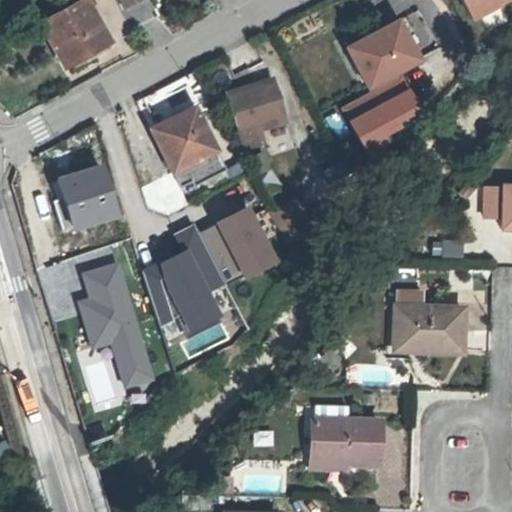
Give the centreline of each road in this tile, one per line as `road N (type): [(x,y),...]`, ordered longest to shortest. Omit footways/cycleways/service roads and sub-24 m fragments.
road 1 (tertiary): [(279,0),(0,150)]
road 2 (primary): [(0,262),(66,511)]
road 3 (residential): [(500,415),(442,418),(435,429),(434,511)]
road 4 (residential): [(500,415),(506,283)]
